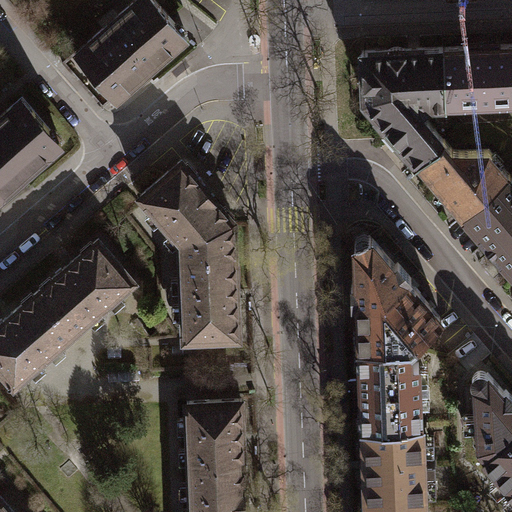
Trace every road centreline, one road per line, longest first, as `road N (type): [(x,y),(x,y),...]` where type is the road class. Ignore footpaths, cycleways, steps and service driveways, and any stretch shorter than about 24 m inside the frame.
road 1 (tertiary): [(303,511),(288,166)]
road 2 (residential): [(511,336),(383,184),(349,167),(288,166)]
road 3 (residential): [(281,10),(498,0)]
road 4 (residential): [(112,153),(187,92),(216,82),(284,80)]
road 5 (residential): [(0,26),(112,153)]
road 6 (residential): [(0,251),(112,153)]
